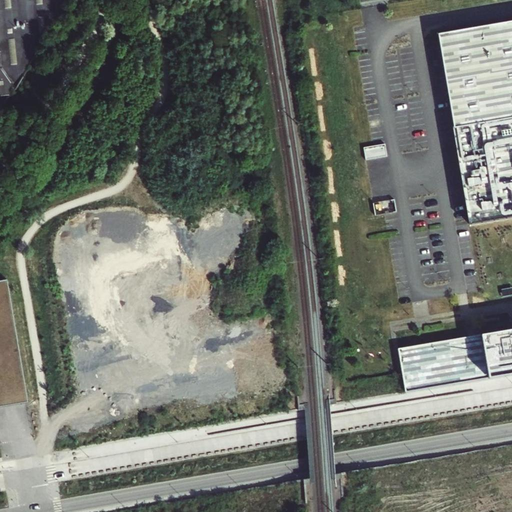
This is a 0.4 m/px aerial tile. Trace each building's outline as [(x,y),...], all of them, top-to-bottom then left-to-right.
[(62,5),(64,0),(0,0),(0,93),(13,92),(60,15),(59,5),(62,5)] [(511,19),(438,32),(470,225),(511,218),(511,19)] [(365,156),(385,155),(384,145),(365,146),(365,156)] [(0,284),(0,409),(34,404),(9,283),(0,284)] [(511,327),(399,346),(406,391),(511,373),(511,327)]
